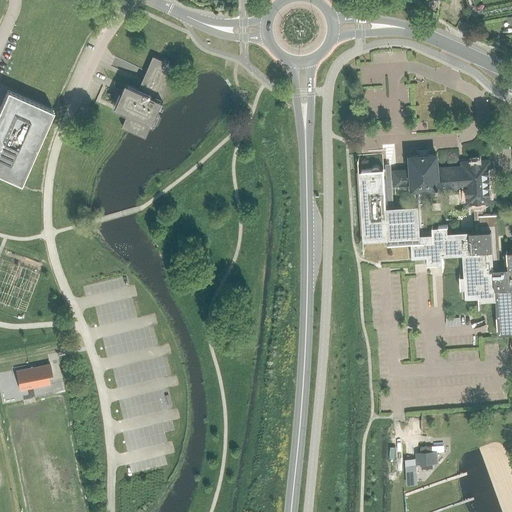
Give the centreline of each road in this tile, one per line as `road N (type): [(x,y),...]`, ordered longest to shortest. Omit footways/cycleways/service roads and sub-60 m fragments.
road 1 (unclassified): [(131,0),(60,134),(47,215),(104,397),(111,511)]
road 2 (tertiary): [(291,511),(306,323),(305,149)]
road 3 (unclassified): [(392,374),(487,367),(511,351)]
